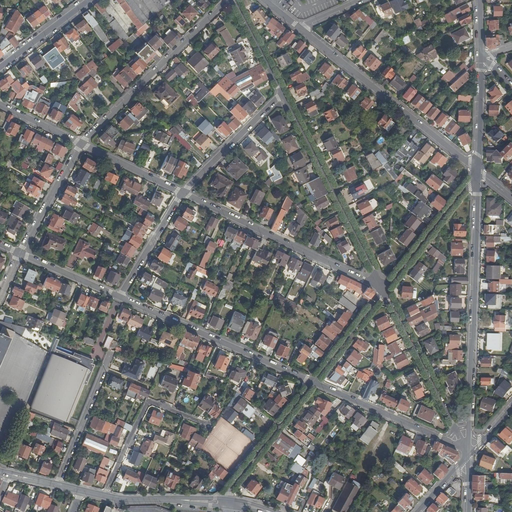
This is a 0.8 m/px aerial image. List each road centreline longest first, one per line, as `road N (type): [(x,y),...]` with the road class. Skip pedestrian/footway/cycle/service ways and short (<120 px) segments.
road 1 (residential): [(469,453),(478,170)]
road 2 (residential): [(299,27),(478,170)]
road 3 (residential): [(183,192),(384,289)]
road 4 (residential): [(282,92),(384,289)]
road 5 (residential): [(119,297),(312,382)]
road 6 (residential): [(80,143),(226,0)]
road 7 (residential): [(469,453),(384,289)]
road 8 (residential): [(312,382),(469,453)]
road 9 (residential): [(103,495),(148,401),(211,425)]
road 10 (residential): [(384,289),(478,170)]
road 11 (residential): [(226,500),(312,382)]
road 12 (residential): [(57,484),(112,351)]
road 13 (residential): [(183,192),(282,92)]
road 14 (residential): [(19,253),(80,143)]
road 15 (secondary): [(103,495),(226,500)]
road 16 (residential): [(119,297),(183,192)]
